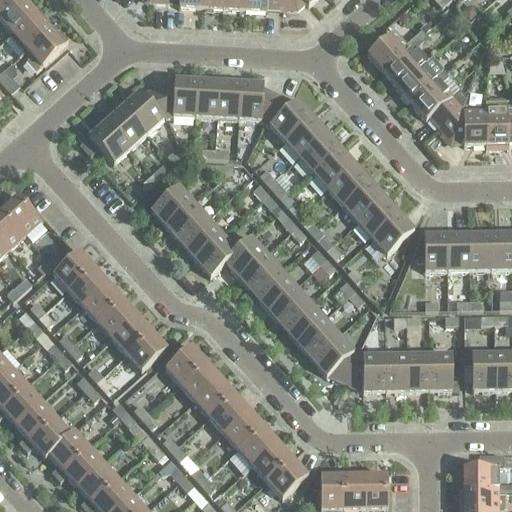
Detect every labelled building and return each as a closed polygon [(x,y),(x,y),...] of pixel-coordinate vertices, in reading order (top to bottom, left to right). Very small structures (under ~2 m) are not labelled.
[(0,25),(12,38),(37,15),(23,0),(22,0),(0,19),(0,25)] [(0,0),(0,19),(22,0),(0,0)] [(201,0),(166,0),(166,8),(178,8),(178,12),(200,14),(201,0)] [(201,0),(200,14),(222,15),(222,0),(201,0)] [(222,0),(222,15),(243,16),(244,0),(222,0)] [(244,0),(243,16),(266,17),(266,13),(285,14),(285,0),(244,0)] [(285,0),(285,14),(296,15),(305,7),(307,10),(318,0),(285,0)] [(441,13),(451,4),(447,0),(432,0),(431,2),(441,13)] [(37,15),(12,38),(26,55),(52,31),(37,15)] [(35,77),(67,48),(52,31),(26,55),(31,61),(25,66),(35,77)] [(419,49),(427,41),(420,34),(412,42),(419,49)] [(366,59),(381,76),(407,52),(404,49),(392,36),(387,41),(382,35),(370,46),(375,51),(366,59)] [(411,56),(419,49),(412,42),(404,49),(407,52),(381,76),(396,92),(422,69),(411,56)] [(422,69),(396,92),(410,108),(436,85),(439,88),(448,81),(441,74),(433,81),(422,69)] [(0,87),(10,99),(11,99),(19,92),(4,75),(0,77),(0,87)] [(172,121),(194,122),(196,86),(196,88),(187,88),(188,85),(174,84),(174,87),(157,93),(167,123),(172,121)] [(453,118),(461,112),(462,111),(466,101),(459,93),(450,100),(439,88),(436,85),(410,108),(425,125),(428,122),(439,134),(455,120),(453,118)] [(194,122),(216,124),(218,87),(205,86),(205,89),(197,88),(197,86),(196,86),(194,122)] [(231,90),(231,88),(218,87),(216,124),(237,125),(239,88),(239,91),(231,90)] [(260,126),(264,128),(278,100),(262,92),(262,89),(248,89),(248,91),(240,91),(240,88),(239,88),(237,125),(260,126)] [(138,97),(128,106),(129,108),(123,114),(122,112),(121,112),(146,139),(163,124),(167,123),(157,93),(140,99),(138,97)] [(304,118),(305,116),(296,106),(294,107),(278,100),(264,128),(269,130),(284,147),(311,123),(311,122),(309,124),(304,118)] [(500,150),(507,150),(507,146),(511,145),(511,107),(511,105),(485,105),(485,115),(484,115),(485,150),(485,154),(500,154),(500,150)] [(130,154),(146,139),(121,112),(121,113),(122,114),(116,120),(115,118),(105,127),(130,154)] [(485,150),(484,115),(464,115),(461,112),(453,118),(455,120),(439,134),(450,147),(462,147),(462,150),(485,150)] [(312,123),(311,123),(284,147),(299,163),(326,139),(317,129),(315,131),(310,125),(312,123)] [(105,127),(95,135),(97,137),(91,142),(89,141),(88,142),(113,169),(130,154),(105,127)] [(299,163),(313,179),(340,155),(340,154),(338,156),(333,150),(334,148),(326,139),(299,163)] [(200,161),(213,161),(213,152),(200,152),(200,161)] [(213,161),(226,161),(226,152),(213,152),(213,161)] [(313,179),(327,195),(355,171),(346,161),(344,163),(339,157),(341,155),(340,155),(313,179)] [(206,176),(217,176),(217,167),(206,167),(206,176)] [(217,176),(228,176),(228,167),(217,167),(217,176)] [(158,185),(169,175),(163,168),(152,179),(158,185)] [(327,195),(342,211),(369,187),(367,188),(361,182),(363,181),(355,171),(327,195)] [(275,185),(267,176),(260,182),(268,190),(275,185)] [(148,194),(158,185),(152,179),(142,187),(148,194)] [(284,195),(275,185),(268,190),(277,201),(284,195)] [(342,211),(356,228),(383,203),(375,193),(373,195),(368,189),(369,187),(342,211)] [(261,205),(268,199),(260,190),(253,196),(261,205)] [(157,223),(165,233),(193,209),(177,192),(150,216),(151,217),(153,216),(158,222),(157,223)] [(270,216),(277,210),(268,199),(261,205),(270,216)] [(24,241),(40,226),(43,224),(39,219),(36,222),(17,200),(1,215),(24,241)] [(356,228),(371,244),(398,219),(397,219),(396,220),(390,214),(392,213),(383,203),(356,228)] [(289,214),(297,223),(303,217),(295,208),(289,214)] [(179,249),(180,249),(207,225),(193,209),(165,233),(174,243),(176,241),(181,247),(179,249)] [(0,215),(0,244),(9,254),(24,241),(1,215),(0,215)] [(313,227),(303,217),(297,223),(306,233),(313,227)] [(413,236),(404,226),(402,227),(396,221),(398,220),(398,219),(371,244),(386,261),(413,236)] [(290,238),(296,232),(288,223),(282,229),(290,238)] [(221,241),(207,225),(180,249),(180,250),(182,248),(187,254),(185,256),(194,265),(221,241)] [(299,248),(306,242),(296,232),(290,238),(299,248)] [(490,240),(489,240),(489,276),(511,276),(511,239),(498,240),(498,242),(490,242),(490,240)] [(325,255),(332,249),(324,240),(318,246),(325,255)] [(424,277),(446,277),(446,240),(445,240),(445,243),(437,243),(437,240),(423,241),(424,277)] [(446,240),(446,277),(468,277),(467,240),(455,240),(455,243),(447,243),(446,240)] [(468,277),(489,276),(489,240),(488,240),(488,242),(480,242),(480,240),(467,240),(468,277)] [(224,269),(223,268),(236,257),(235,256),(221,241),(194,265),(203,275),(205,273),(210,279),(208,281),(209,282),(224,269)] [(230,275),(238,284),(265,260),(250,243),(235,256),(236,257),(223,268),(224,269),(226,267),(232,273),(230,275)] [(0,244),(0,262),(9,254),(0,244)] [(342,260),(332,249),(325,255),(335,266),(342,260)] [(319,270),(326,264),(318,255),(311,261),(319,270)] [(93,273),(78,256),(52,279),(67,296),(93,273)] [(52,271),(61,263),(55,257),(46,265),(52,271)] [(252,300),(280,276),(265,260),(238,284),(247,294),(248,292),(254,298),(252,300)] [(328,281),(335,275),(326,264),(319,270),(328,281)] [(42,280),(52,271),(46,265),(36,273),(42,280)] [(67,296),(82,312),(108,289),(93,273),(67,296)] [(362,283),(354,273),(347,279),(356,289),(362,283)] [(260,305),(258,307),(267,317),(294,292),(280,276),(252,300),(253,301),(255,299),(260,305)] [(21,299),(31,290),(25,284),(15,292),(21,299)] [(348,302),(354,297),(346,288),(340,294),(348,302)] [(96,328),(122,305),(108,289),(82,312),(96,328)] [(12,307),(21,299),(15,292),(6,301),(12,307)] [(281,332),(281,333),(309,308),(294,292),(267,317),(276,326),(277,325),(283,331),(281,332)] [(357,313),(364,307),(354,297),(348,302),(357,313)] [(96,328),(111,344),(136,321),(122,305),(96,328)] [(511,314),(511,305),(498,306),(498,314),(511,314)] [(424,315),(437,315),(437,306),(424,306),(424,315)] [(455,315),(468,315),(468,306),(455,306),(455,315)] [(482,306),(468,306),(468,315),(482,315),(482,306)] [(37,323),(44,317),(35,308),(29,314),(37,323)] [(287,339),(296,349),(323,324),(309,308),(281,333),(282,333),(284,332),(289,338),(287,339)] [(46,332),(52,326),(44,317),(37,323),(46,332)] [(26,333),(33,327),(24,318),(18,324),(26,333)] [(125,360),(151,337),(136,321),(111,344),(125,360)] [(480,330),(493,330),(493,321),(480,321),(480,330)] [(506,330),(506,321),(493,321),(493,330),(506,330)] [(392,331),(405,331),(405,322),(392,323),(392,331)] [(405,331),(419,331),(418,322),(405,322),(405,331)] [(444,331),(457,330),(457,322),(444,322),(444,331)] [(310,365),(338,341),(323,324),(296,349),(304,359),(306,357),(312,363),(310,365)] [(34,343),(41,337),(33,327),(26,333),(34,343)] [(125,360),(140,377),(166,354),(151,337),(125,360)] [(66,355),(73,349),(64,340),(58,346),(66,355)] [(327,380),(344,388),(357,359),(353,358),(338,341),(310,365),(311,365),(312,364),(318,370),(316,371),(325,382),(327,380)] [(445,341),(436,341),(436,350),(446,350),(445,341)] [(75,364),(81,358),(73,349),(66,355),(75,364)] [(55,365),(62,359),(53,350),(47,356),(55,365)] [(205,368),(190,351),(164,374),(179,391),(205,368)] [(64,375),(70,369),(62,359),(55,365),(64,375)] [(385,398),(384,361),(361,361),(357,359),(344,388),(362,396),(362,398),(376,398),(376,395),(384,395),(384,398),(385,398)] [(494,396),(507,396),(507,394),(511,393),(511,359),(493,360),(494,396)] [(437,395),(437,397),(451,397),(450,360),(427,361),(428,397),(428,395),(437,395)] [(471,360),(471,397),(473,397),(473,394),(481,394),(481,396),(494,396),(493,360),(471,360)] [(406,361),(384,361),(385,398),(385,395),(393,395),(393,398),(406,397),(406,361)] [(427,361),(406,361),(406,397),(419,397),(419,395),(427,395),(427,397),(428,397),(427,361)] [(0,385),(12,375),(0,362),(0,385)] [(194,407),(220,384),(205,368),(179,391),(194,407)] [(95,387),(102,381),(94,372),(87,378),(95,387)] [(0,414),(26,391),(12,375),(0,385),(0,414)] [(104,397),(111,391),(102,381),(95,387),(104,397)] [(84,397),(91,391),(82,382),(76,388),(84,397)] [(208,423),(234,400),(220,384),(194,407),(208,423)] [(0,423),(4,419),(15,431),(40,407),(26,391),(0,414),(0,423)] [(93,407),(99,401),(91,391),(84,397),(93,407)] [(223,439),(248,416),(234,400),(208,423),(223,439)] [(25,442),(18,448),(22,453),(55,423),(40,407),(15,431),(25,442)] [(120,424),(126,418),(118,409),(111,415),(120,424)] [(141,425),(148,419),(139,410),(133,416),(141,425)] [(237,455),(263,432),(248,416),(223,439),(237,455)] [(128,433),(135,427),(126,418),(120,424),(128,433)] [(150,435),(156,429),(148,419),(141,425),(150,435)] [(27,457),(33,451),(44,463),(48,460),(47,460),(70,440),(69,439),(55,423),(22,453),(27,457)] [(237,455),(251,471),(277,448),(263,432),(237,455)] [(58,471),(51,477),(55,482),(88,453),(72,436),(69,439),(70,440),(47,460),(48,460),(58,471)] [(149,456),(155,450),(147,441),(140,447),(149,456)] [(170,457),(177,451),(168,442),(162,448),(170,457)] [(251,471),(266,488),(292,464),(277,448),(251,471)] [(157,466),(164,460),(155,450),(149,456),(157,466)] [(179,467),(185,461),(177,451),(170,457),(179,467)] [(59,487),(66,481),(76,492),(102,469),(88,453),(55,482),(59,487)] [(462,495),(497,495),(497,490),(497,473),(503,473),(502,460),(478,460),(478,472),(462,472),(462,495),(458,495),(462,495)] [(281,505),(307,481),(292,464),(266,488),(281,505)] [(102,469),(76,492),(87,503),(80,509),(81,511),(86,511),(117,485),(102,469)] [(177,488),(184,482),(176,473),(169,479),(177,488)] [(199,490),(206,484),(197,474),(190,480),(199,490)] [(363,511),(363,480),(342,481),(342,511),(363,511)] [(386,511),(386,480),(363,480),(363,511),(386,511)] [(319,481),(319,511),(342,511),(342,481),(319,481)] [(186,498),(192,492),(184,482),(177,488),(186,498)] [(207,499),(214,493),(206,484),(199,490),(207,499)] [(118,511),(131,501),(117,485),(86,511),(118,511)] [(508,500),(508,490),(497,490),(497,495),(462,495),(462,504),(458,504),(458,511),(504,511),(504,500),(508,500)] [(217,510),(218,511),(231,511),(219,498),(212,504),(217,510)] [(140,511),(131,501),(118,511),(140,511)]
